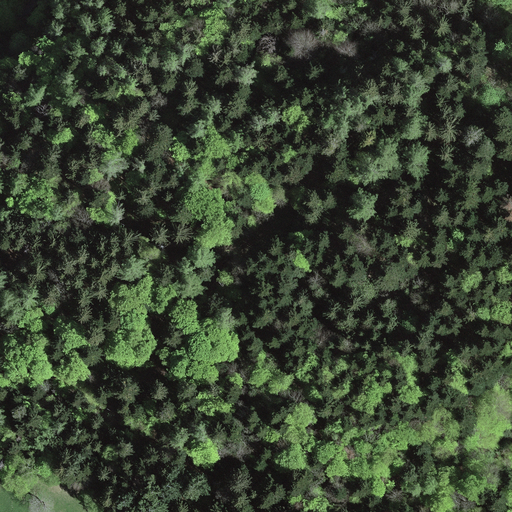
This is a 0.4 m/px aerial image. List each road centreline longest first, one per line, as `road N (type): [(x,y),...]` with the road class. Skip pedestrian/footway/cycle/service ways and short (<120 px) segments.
road 1 (track): [(443,511),(347,452),(328,416),(302,391),(161,371),(0,287)]
road 2 (track): [(308,0),(412,37),(459,43),(501,65)]
